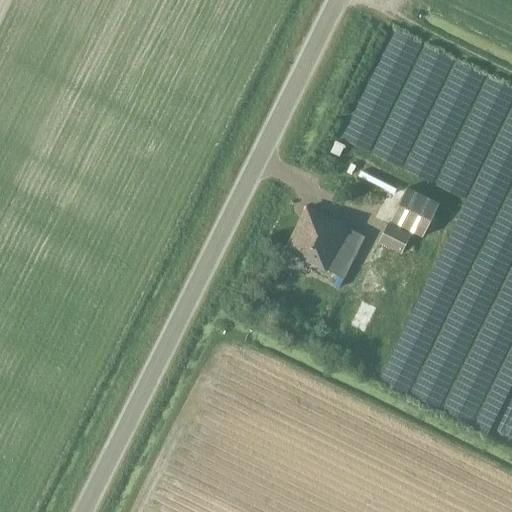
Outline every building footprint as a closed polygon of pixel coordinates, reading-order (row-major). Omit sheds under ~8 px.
[(404,188),(389,221),(422,236),(437,203),(404,188)] [(306,208),(285,251),(325,271),(338,277),(342,279),(363,238),(359,235),(347,230),(347,229),(306,208)] [(386,223),(377,243),(399,255),(412,260),(421,240),(386,223)] [(412,260),(399,255),(377,243),(366,267),(400,284),(412,260)] [(361,301),(349,327),(365,335),(379,306),(369,301),(368,304),(361,301)]
